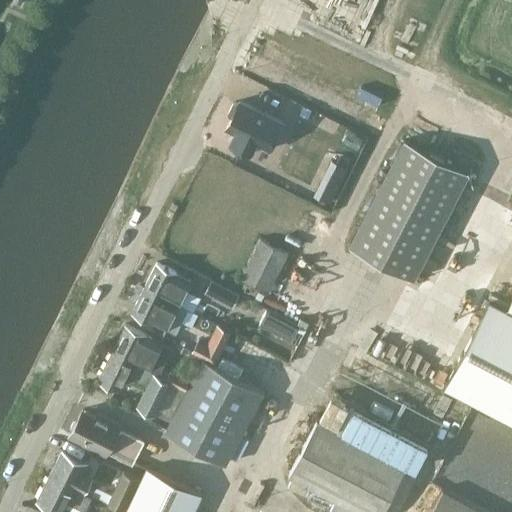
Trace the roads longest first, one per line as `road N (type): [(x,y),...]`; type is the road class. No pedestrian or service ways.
road 1 (residential): [(2,511),(251,9)]
road 2 (track): [(251,9),(511,127)]
